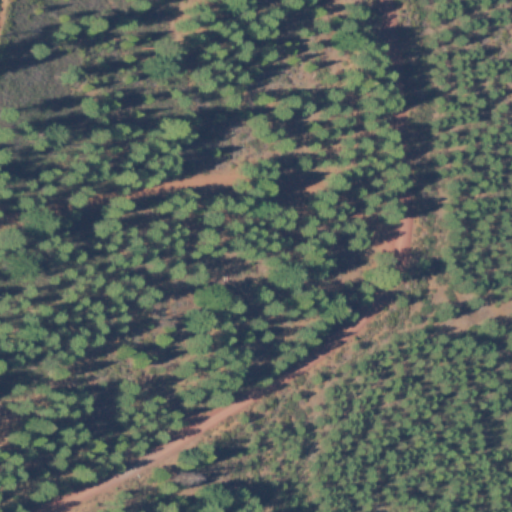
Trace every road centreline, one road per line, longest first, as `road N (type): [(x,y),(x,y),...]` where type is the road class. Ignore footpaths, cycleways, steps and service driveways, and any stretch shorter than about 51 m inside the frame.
road 1 (track): [(35,511),(315,350),(385,282),(401,238),(401,204),(381,0)]
road 2 (track): [(0,225),(137,188),(207,182),(257,184),(401,238)]
